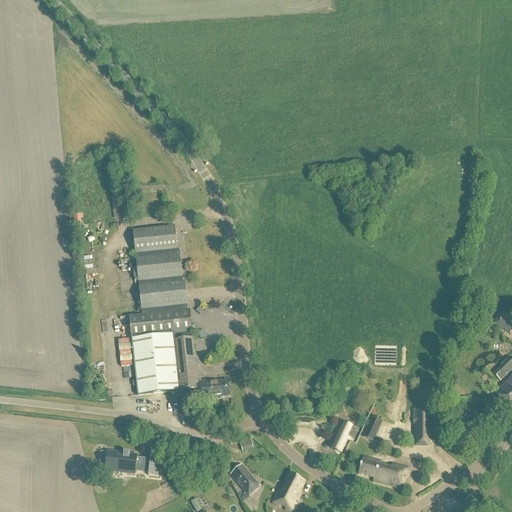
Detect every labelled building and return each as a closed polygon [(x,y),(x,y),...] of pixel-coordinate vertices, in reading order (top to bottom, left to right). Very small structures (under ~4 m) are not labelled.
[(83,216),(74,218),(75,226),(81,225),(81,221),(83,220),(83,216)] [(178,256),(175,228),(133,232),(142,317),(129,319),(138,397),(198,391),(200,403),(221,400),(221,399),(230,398),(228,382),(217,383),(217,381),(211,382),(211,381),(198,382),(193,339),(191,339),(190,334),(193,334),(190,311),(188,312),(185,283),(183,284),(180,256),(178,256)] [(511,320),(500,314),(493,326),(510,335),(511,331),(511,320)] [(511,360),(509,357),(492,374),(501,382),(511,371),(511,360)] [(511,378),(504,387),(505,388),(496,397),(511,411),(511,410),(511,378)] [(413,410),(413,427),(415,427),(414,448),(431,448),(431,433),(433,433),(433,410),(425,410),(425,412),(421,412),(421,410),(413,410)] [(361,438),(374,443),(383,423),(371,418),(361,438)] [(359,431),(339,421),(326,448),(340,455),(348,438),(354,441),(359,431)] [(251,441),(240,443),(242,453),(253,451),(251,441)] [(137,459),(137,457),(129,456),(130,455),(124,455),(124,456),(108,454),(105,472),(115,474),(116,469),(127,471),(126,475),(135,476),(135,474),(137,459)] [(149,475),(148,477),(159,479),(161,460),(151,459),(150,461),(149,475)] [(363,459),(358,477),(373,481),(372,484),(400,492),(403,478),(408,480),(411,470),(392,465),(391,468),(382,466),(382,464),(363,459)] [(258,487),(242,468),(232,477),(248,496),(258,487)] [(305,483),(289,476),(281,493),(278,492),(272,505),(280,509),(281,507),(286,509),(286,511),(287,511),(295,511),(300,502),(298,502),(301,495),(300,495),(305,483)] [(191,501),(195,511),(202,509),(198,498),(191,501)]
